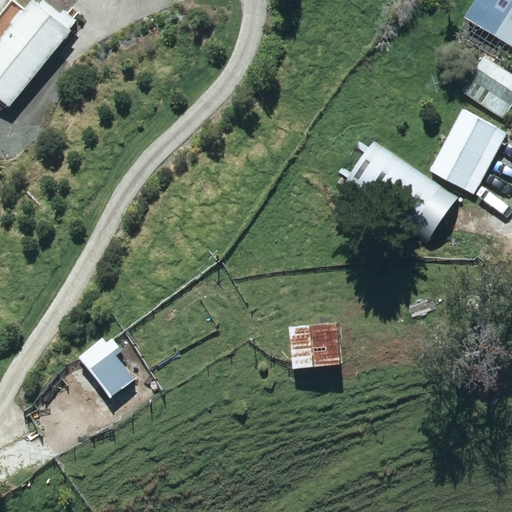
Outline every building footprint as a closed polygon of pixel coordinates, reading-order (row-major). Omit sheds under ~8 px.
[(38,0),(0,44),(0,97),(10,107),(82,23),(52,0),(38,0)] [(511,0),(478,0),(467,18),(511,43),(511,0)] [(511,75),(480,57),(462,90),(507,116),(511,106),(511,75)] [(510,132),(465,109),(431,171),(475,195),(510,132)] [(461,198),(375,142),(344,189),(427,245),(461,198)] [(446,306),(396,318),(407,364),(458,352),(446,306)] [(340,322),(290,327),(294,371),(344,366),(340,322)] [(117,357),(104,341),(74,365),(106,405),(128,387),(109,364),(117,357)]
